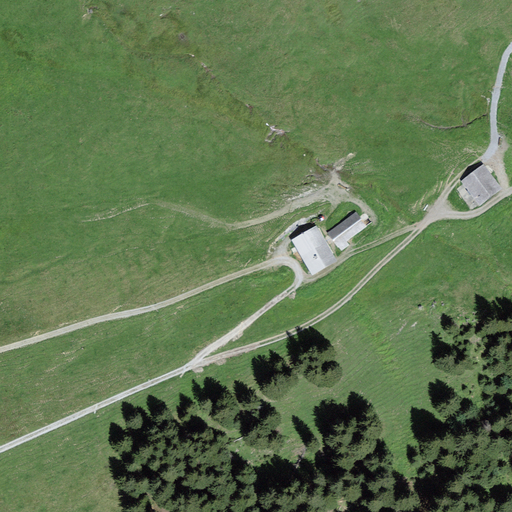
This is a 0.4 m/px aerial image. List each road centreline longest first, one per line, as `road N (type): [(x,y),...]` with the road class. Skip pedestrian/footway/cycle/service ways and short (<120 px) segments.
road 1 (track): [(0,449),(330,310),(490,150),(493,104),(511,46)]
road 2 (track): [(0,350),(290,260),(297,284),(187,367)]
road 3 (track): [(511,189),(480,211),(442,214),(300,278)]
